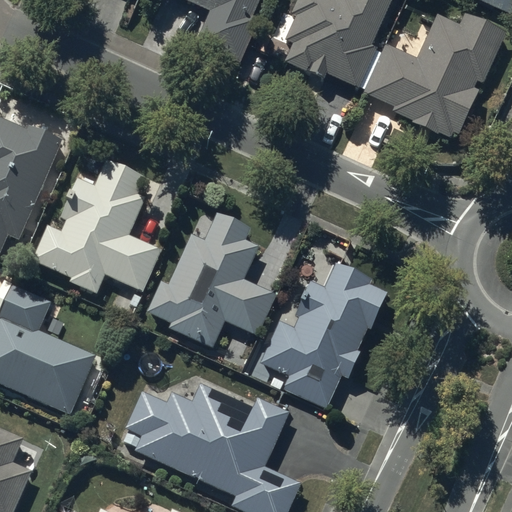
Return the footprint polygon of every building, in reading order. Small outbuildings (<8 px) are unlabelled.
[(181,0),(181,1),(214,15),(199,48),(242,66),(261,22),(254,19),(261,0),(181,0)] [(298,0),(291,14),(295,16),(283,41),(294,46),(286,63),(325,82),(328,76),(357,90),(359,86),(365,88),(363,93),(393,107),(390,113),(412,123),(412,125),(437,137),(439,133),(451,138),(454,133),(460,136),(481,92),(474,89),(478,81),(481,83),(504,34),(464,15),(459,26),(439,16),(418,59),(386,44),(381,55),(375,52),(377,47),(371,44),(392,0),(298,0)] [(511,0),(472,0),(510,16),(511,12),(511,0)] [(28,132),(0,119),(0,254),(8,237),(17,241),(63,141),(31,126),(28,132)] [(62,231),(48,226),(33,262),(71,277),(69,282),(98,294),(106,276),(144,292),(162,250),(129,237),(145,200),(136,196),(144,177),(108,162),(96,188),(77,180),(61,219),(66,221),(62,231)] [(207,241),(191,235),(170,286),(161,283),(148,315),(171,324),(169,330),(215,348),(225,324),(257,338),(274,296),(243,283),(257,250),(243,244),(249,230),(217,217),(207,241)] [(295,328),(282,321),(261,365),(289,379),(284,389),(326,409),(342,376),(348,379),(360,355),(356,353),(368,328),(372,330),(389,295),(370,286),(373,282),(337,265),(326,288),(314,282),(296,318),(299,319),(295,328)] [(0,387),(74,420),(100,363),(42,337),(54,308),(9,288),(0,307),(0,387)] [(231,508),(240,511),(289,511),(301,486),(263,469),(288,414),(258,401),(255,408),(202,385),(194,404),(172,394),(168,404),(142,393),(125,430),(128,431),(124,441),(137,447),(134,452),(235,497),(231,508)] [(0,511),(19,511),(33,478),(14,470),(24,445),(0,434),(0,511)]
